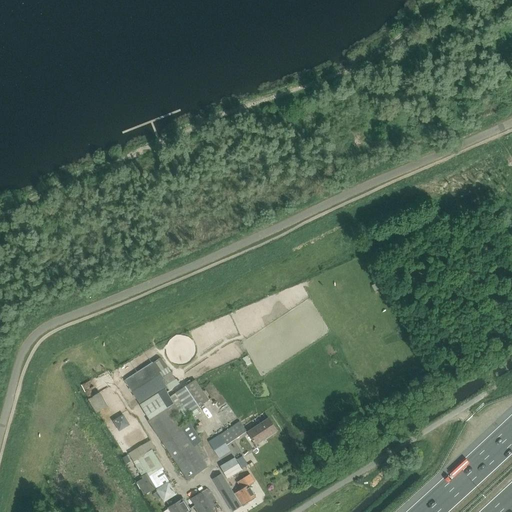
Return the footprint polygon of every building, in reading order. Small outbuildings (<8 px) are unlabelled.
[(153,362),(125,380),(150,419),(175,404),(170,397),(166,389),(168,388),(162,380),(164,379),(160,372),(153,363),(153,362)] [(168,367),(160,372),(164,379),(162,380),(168,388),(169,390),(180,384),(176,379),(168,367)] [(174,395),(170,397),(175,404),(179,411),(181,410),(185,417),(189,414),(190,413),(197,409),(199,407),(209,400),(195,380),(175,393),(176,393),(174,395)] [(96,413),(108,406),(100,392),(88,398),(96,413)] [(150,419),(148,421),(188,480),(207,467),(203,461),(208,457),(199,444),(202,442),(190,423),(181,428),(175,419),(182,414),(179,411),(175,404),(150,419)] [(256,445),(277,430),(269,417),(247,432),(256,445)] [(246,432),(239,421),(209,441),(219,458),(230,451),(226,445),(246,432)] [(156,488),(168,481),(162,471),(164,470),(152,450),(133,462),(142,476),(147,473),(156,488)] [(241,468),(247,465),(242,456),(236,460),(235,457),(220,466),(228,478),(242,470),(241,468)] [(241,506),(234,494),(222,474),(213,480),(232,511),(241,506)] [(248,485),(255,481),(251,474),(237,481),(242,489),(234,494),(241,506),(256,497),(248,485)] [(141,488),(142,488),(147,485),(144,481),(139,483),(139,484),(138,484),(140,489),(141,488)] [(169,481),(156,489),(157,492),(161,498),(164,502),(177,494),(169,481)] [(214,511),(212,508),(218,504),(208,488),(191,498),(199,511),(214,511)] [(191,511),(183,499),(168,508),(170,511),(191,511)]
